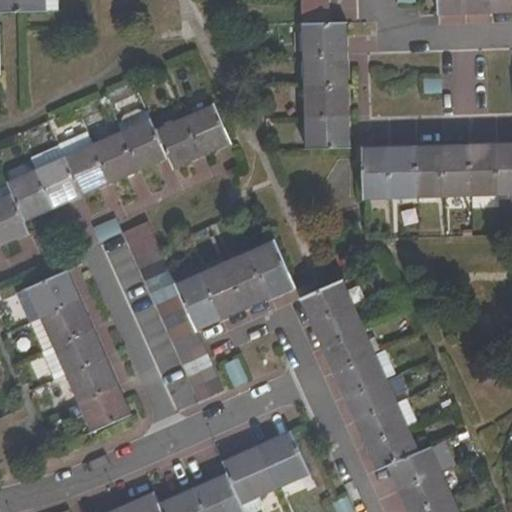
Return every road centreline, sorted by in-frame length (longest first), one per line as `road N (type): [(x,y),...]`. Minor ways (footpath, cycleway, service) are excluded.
road 1 (residential): [(175,444),(90,258)]
road 2 (residential): [(175,444),(22,511)]
road 3 (residential): [(310,378),(175,444)]
